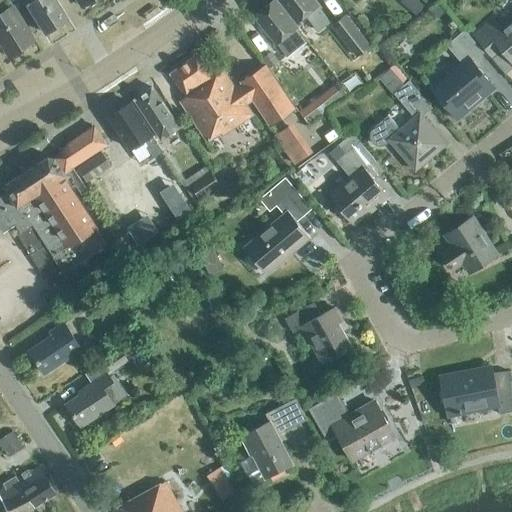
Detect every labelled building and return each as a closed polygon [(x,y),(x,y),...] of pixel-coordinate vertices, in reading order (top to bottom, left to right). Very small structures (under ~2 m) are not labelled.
[(45,32),(68,19),(55,0),(32,0),(27,4),(45,32)] [(272,0),(254,15),(275,43),(286,56),(306,40),(296,27),(293,23),(284,11),(287,9),(279,0),(272,0)] [(312,0),(279,0),(287,9),(284,11),(293,23),(296,21),(305,14),(318,30),(329,22),(316,6),(317,5),(312,0)] [(401,0),(400,2),(417,15),(425,5),(418,0),(401,0)] [(0,42),(8,56),(34,40),(12,5),(0,12),(0,42)] [(369,44),(345,14),(332,24),(356,54),(369,44)] [(511,20),(502,29),(493,18),(474,34),(491,55),(500,47),(511,61),(511,20)] [(494,89),(494,88),(472,61),(483,52),(464,29),(446,44),(461,62),(432,87),(427,81),(426,82),(458,119),(459,118),(458,117),(493,88),(494,89)] [(281,77),(291,70),(275,51),(266,58),(281,77)] [(170,73),(186,95),(179,100),(206,140),(219,131),(222,135),(252,114),(245,103),(252,98),(270,124),(295,107),(265,64),(240,81),(242,83),(234,88),(222,70),(212,77),(196,55),(170,73)] [(414,169),(445,143),(421,115),(431,107),(408,80),(393,93),(414,117),(399,129),(387,116),(374,128),(371,133),(370,138),(373,142),(377,144),(382,144),(387,142),(389,140),(414,169)] [(160,139),(179,126),(152,86),(134,99),(160,139)] [(313,100),(299,110),(308,122),(321,112),(313,100)] [(130,102),(108,116),(129,148),(138,162),(150,154),(153,157),(162,151),(151,134),(130,102)] [(320,117),(329,126),(342,115),(333,106),(320,117)] [(304,154),(320,140),(298,114),(282,128),(304,154)] [(40,270),(56,260),(63,271),(107,243),(96,227),(95,228),(68,188),(75,183),(82,194),(87,190),(72,166),(86,157),(106,144),(94,125),(67,142),(54,158),(54,157),(47,156),(25,170),(23,167),(18,166),(17,172),(19,174),(3,185),(7,191),(0,195),(0,226),(3,231),(15,223),(20,231),(17,233),(30,254),(40,270)] [(352,222),(385,194),(368,174),(379,165),(358,141),(344,152),(359,169),(329,195),(352,222)] [(87,183),(111,166),(101,152),(77,168),(87,183)] [(200,199),(220,186),(207,165),(186,178),(200,199)] [(292,223),(304,213),(310,208),(286,179),(282,182),(267,195),(261,200),(269,209),(275,204),(283,214),(247,244),(269,270),(305,239),(292,223)] [(471,217),(446,234),(453,245),(441,253),(451,268),(463,261),(469,271),(495,254),(471,217)] [(210,247),(198,254),(202,263),(215,256),(210,247)] [(77,314),(95,302),(87,290),(69,302),(77,314)] [(321,362),(350,346),(337,322),(341,320),(334,307),(320,315),(312,302),(284,318),(292,332),(301,327),(321,362)] [(43,372),(80,347),(63,322),(50,332),(52,335),(29,351),(43,372)] [(110,371),(127,359),(120,349),(103,361),(110,371)] [(499,413),(511,410),(511,404),(508,370),(491,372),(490,366),(440,376),(447,414),(497,405),(499,413)] [(106,372),(96,378),(82,388),(84,390),(65,403),(80,426),(113,404),(113,403),(127,394),(116,377),(112,380),(106,372)] [(421,375),(408,379),(411,387),(424,382),(421,375)] [(336,394),(311,408),(330,441),(338,436),(352,459),(394,435),(379,410),(374,400),(363,406),(348,415),(336,394)] [(268,421),(240,435),(251,456),(241,461),(253,484),(265,478),(291,464),(276,434),(286,429),(275,408),(264,413),(268,421)] [(17,480),(33,506),(55,493),(39,467),(29,473),(27,469),(20,473),(23,477),(17,480)] [(23,511),(33,506),(17,480),(15,477),(4,483),(6,487),(0,490),(0,498),(2,501),(8,511),(23,511)] [(182,511),(164,480),(112,509),(114,511),(182,511)]
